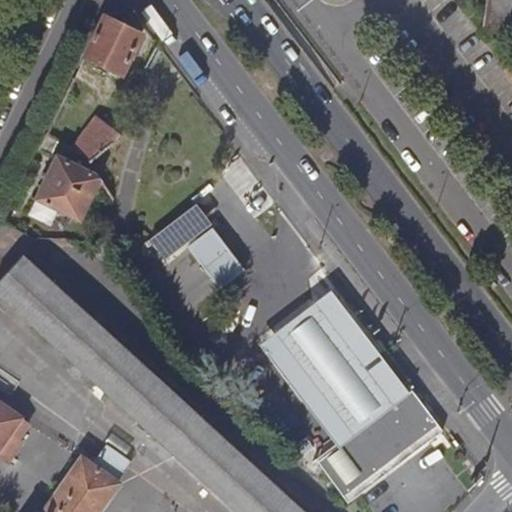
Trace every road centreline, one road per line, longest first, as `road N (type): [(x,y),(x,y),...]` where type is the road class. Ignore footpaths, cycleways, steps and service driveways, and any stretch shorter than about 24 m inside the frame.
road 1 (primary): [(162,0),(511,453)]
road 2 (primary): [(511,355),(241,0)]
road 3 (residential): [(73,0),(0,153)]
